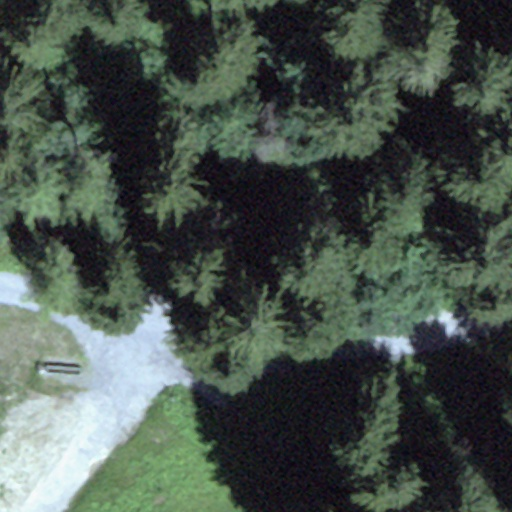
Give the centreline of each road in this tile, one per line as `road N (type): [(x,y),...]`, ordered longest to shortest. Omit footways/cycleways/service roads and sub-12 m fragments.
road 1 (track): [(511,312),(456,345),(133,333)]
road 2 (track): [(133,333),(94,437),(35,511)]
road 3 (track): [(133,333),(39,295),(0,291)]
